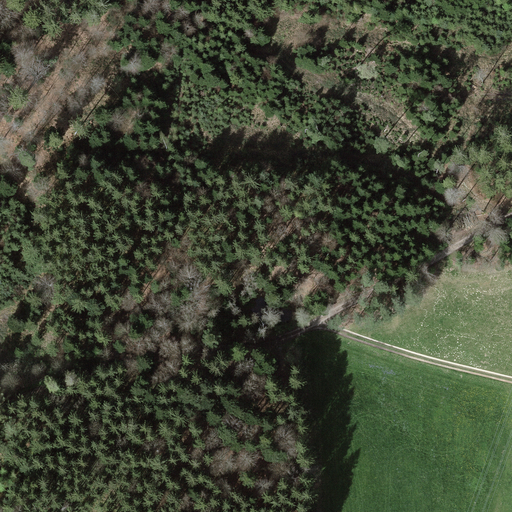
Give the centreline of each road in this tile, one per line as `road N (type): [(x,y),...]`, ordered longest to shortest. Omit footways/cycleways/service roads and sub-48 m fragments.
road 1 (track): [(511,215),(316,324),(121,361),(0,405)]
road 2 (track): [(316,324),(511,380)]
